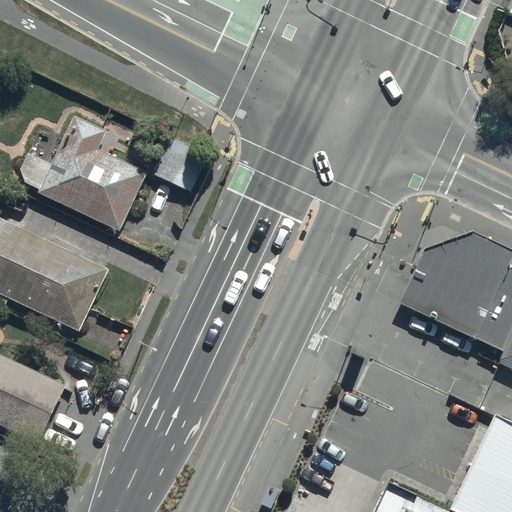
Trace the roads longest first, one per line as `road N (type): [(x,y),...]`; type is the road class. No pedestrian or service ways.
road 1 (secondary): [(118,511),(309,111)]
road 2 (secondary): [(374,139),(201,511)]
road 3 (residential): [(309,111),(80,0)]
road 4 (tertiary): [(511,204),(374,139)]
road 5 (residential): [(193,0),(330,62)]
road 6 (tertiary): [(397,94),(511,154)]
